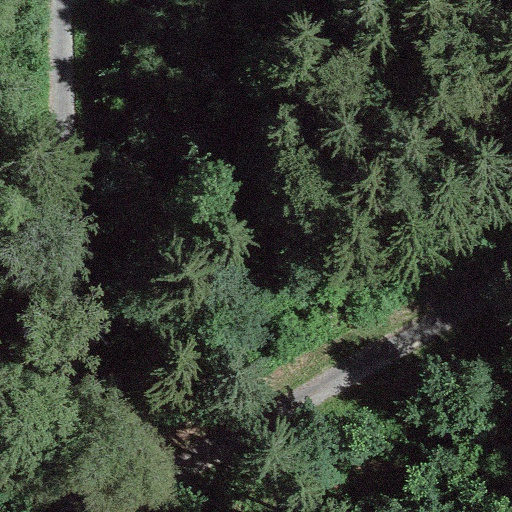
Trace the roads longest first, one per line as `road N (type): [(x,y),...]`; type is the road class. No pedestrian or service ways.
road 1 (track): [(57,0),(71,511)]
road 2 (track): [(511,265),(102,511)]
